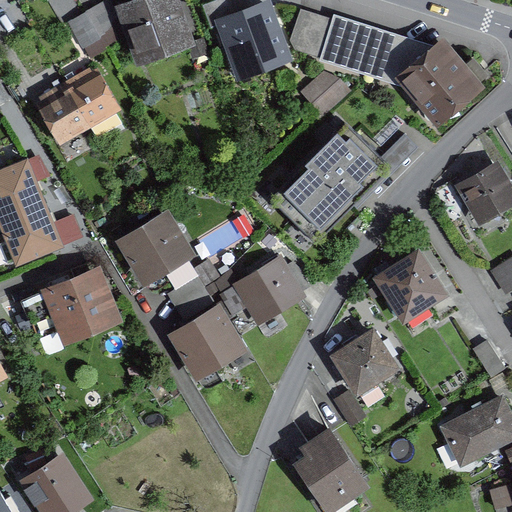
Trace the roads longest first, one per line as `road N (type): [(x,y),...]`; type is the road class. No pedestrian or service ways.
road 1 (residential): [(414,186),(332,301),(276,414),(243,511)]
road 2 (residential): [(414,186),(511,352)]
road 3 (residential): [(511,94),(414,186)]
